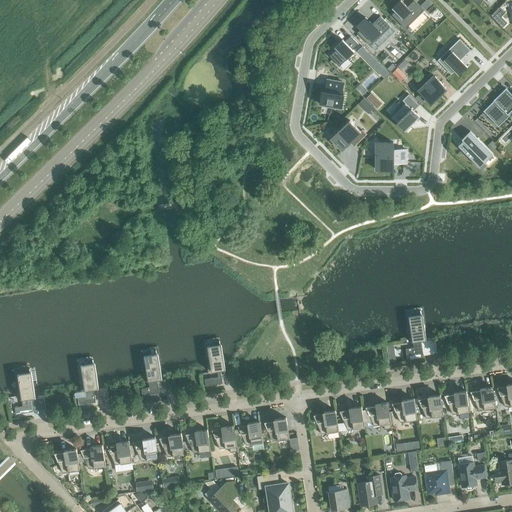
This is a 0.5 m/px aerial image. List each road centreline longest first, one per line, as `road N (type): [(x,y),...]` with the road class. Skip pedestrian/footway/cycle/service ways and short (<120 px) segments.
road 1 (residential): [(351,0),(311,39),(295,109),(301,141),(350,189),(429,189),(445,117),(511,55)]
road 2 (residential): [(78,511),(20,452),(23,439),(299,397)]
road 3 (secondary): [(0,225),(222,0)]
road 4 (secondary): [(174,0),(0,177)]
road 5 (residential): [(299,397),(511,365)]
